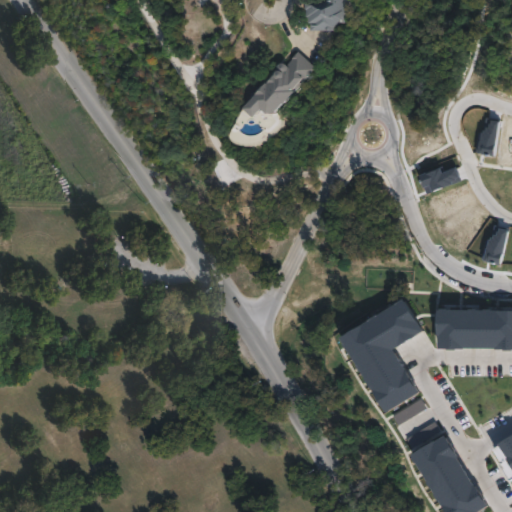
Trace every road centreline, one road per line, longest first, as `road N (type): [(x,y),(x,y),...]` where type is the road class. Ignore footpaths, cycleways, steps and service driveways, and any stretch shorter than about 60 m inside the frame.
road 1 (tertiary): [(354,511),(251,335),(25,0)]
road 2 (residential): [(251,335),(373,79),(393,0)]
road 3 (residential): [(456,273),(413,200),(373,79)]
